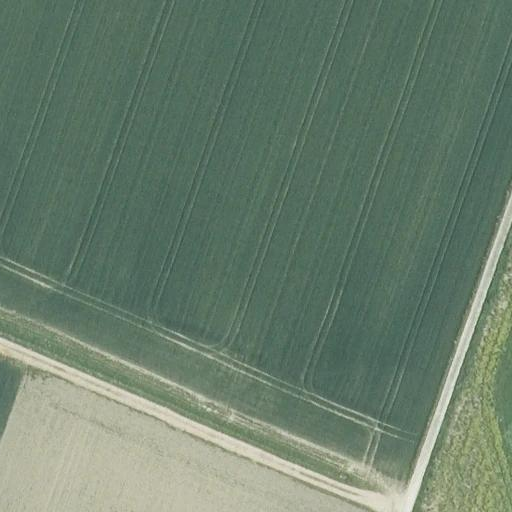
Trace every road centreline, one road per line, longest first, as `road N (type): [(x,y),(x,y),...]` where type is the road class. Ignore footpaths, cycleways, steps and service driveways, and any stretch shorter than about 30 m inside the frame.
road 1 (track): [(408,499),(387,503),(320,484),(0,347)]
road 2 (unclassified): [(511,208),(404,511)]
